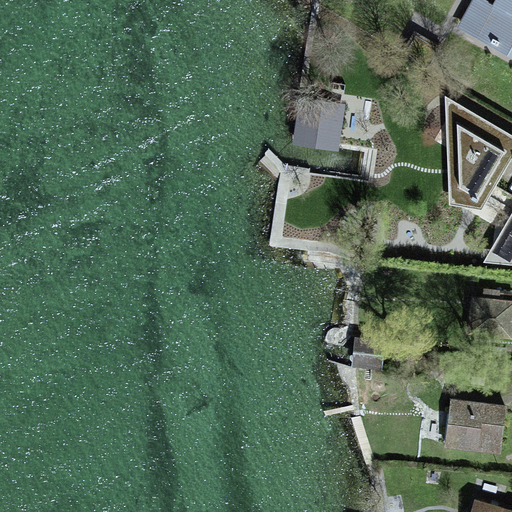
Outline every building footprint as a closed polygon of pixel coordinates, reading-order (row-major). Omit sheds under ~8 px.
[(511,0),(475,0),(461,25),(511,52),(511,0)] [(415,33),(404,52),(429,66),(440,48),(415,33)] [(302,100),(296,140),(336,146),(342,106),(302,100)] [(482,108),(473,124),(493,137),(481,158),(511,176),(511,178),(509,179),(510,201),(511,201),(511,124),(492,113),(482,108)] [(474,299),(471,331),(509,335),(511,304),(511,293),(499,292),(498,301),(494,300),(494,294),(484,293),(484,299),(474,299)] [(500,450),(505,407),(451,400),(446,444),(500,450)] [(478,498),(474,511),(511,511),(511,509),(510,511),(504,511),(503,511),(505,506),(478,498)]
